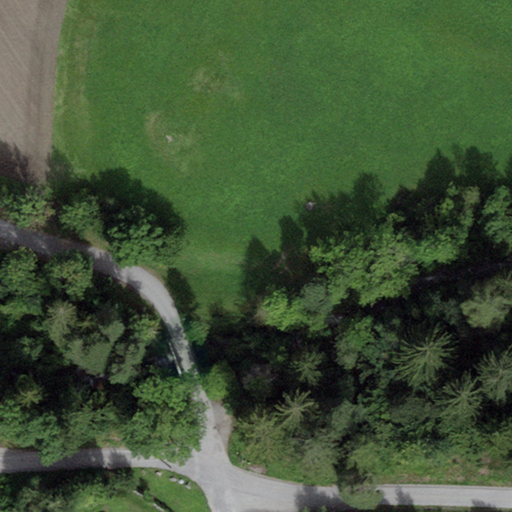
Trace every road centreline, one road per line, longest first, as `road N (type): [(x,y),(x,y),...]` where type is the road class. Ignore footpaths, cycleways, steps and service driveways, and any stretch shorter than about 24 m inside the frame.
road 1 (unclassified): [(218,481),(196,390),(150,287),(0,230)]
road 2 (unclassified): [(511,501),(298,493),(218,481)]
road 3 (unclassified): [(0,459),(122,457),(218,481)]
